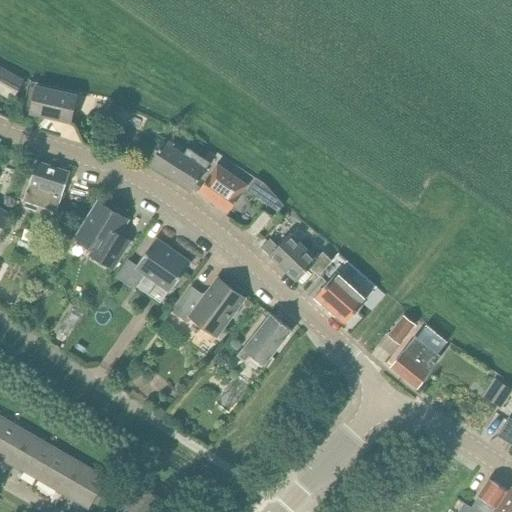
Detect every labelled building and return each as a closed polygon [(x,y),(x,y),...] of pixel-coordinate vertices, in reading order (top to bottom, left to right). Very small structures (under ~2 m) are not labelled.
[(0,91),(13,99),(23,81),(6,72),(0,68),(0,91)] [(37,86),(36,90),(31,110),(54,114),(53,119),(70,123),(76,95),(37,86)] [(163,142),(160,148),(149,165),(191,192),(202,175),(210,163),(188,149),(184,155),(172,148),(174,145),(167,141),(166,144),(163,142)] [(37,161),(24,201),(57,212),(69,175),(70,172),(37,161)] [(217,165),(209,176),(198,193),(227,214),(239,198),(247,185),(217,165)] [(255,211),(267,196),(258,189),(246,205),(255,211)] [(127,219),(99,202),(77,237),(94,248),(91,253),(113,267),(129,241),(118,234),(127,219)] [(0,233),(12,215),(0,208),(0,233)] [(272,218),(263,211),(251,227),(259,233),(272,218)] [(319,276),(329,264),(338,253),(328,245),(322,253),(316,260),(289,234),(277,246),(270,239),(261,248),(296,282),(309,268),(319,276)] [(18,245),(36,253),(39,246),(21,238),(18,245)] [(135,267),(170,292),(191,263),(156,238),(135,267)] [(319,276),(314,282),(322,290),(315,297),(345,323),(377,287),(338,253),(332,261),(319,276)] [(191,286),(173,312),(186,322),(191,316),(216,336),(245,298),(242,296),(243,291),(234,285),(230,287),(218,279),(208,292),(201,293),(191,286)] [(271,313),(238,355),(243,359),(247,362),(252,355),(264,365),(293,330),(271,314),(271,313)] [(403,316),(388,335),(400,344),(414,325),(403,316)] [(425,325),(404,352),(391,368),(417,388),(442,357),(437,353),(446,341),(425,325)] [(511,390),(496,379),(492,386),(484,397),(502,409),(511,393),(511,390)] [(511,412),(497,436),(511,445),(511,412)] [(0,431),(0,457),(14,466),(32,434),(7,420),(0,431)] [(14,466),(39,480),(57,449),(32,434),(14,466)] [(39,480),(64,495),(82,463),(57,449),(39,480)] [(82,463),(64,495),(89,509),(107,478),(82,463)] [(492,511),(507,490),(491,478),(471,508),(477,511),(492,511)] [(158,511),(164,501),(134,483),(128,494),(125,492),(120,501),(122,503),(117,511),(158,511)] [(511,511),(511,487),(494,511),(511,511)]
